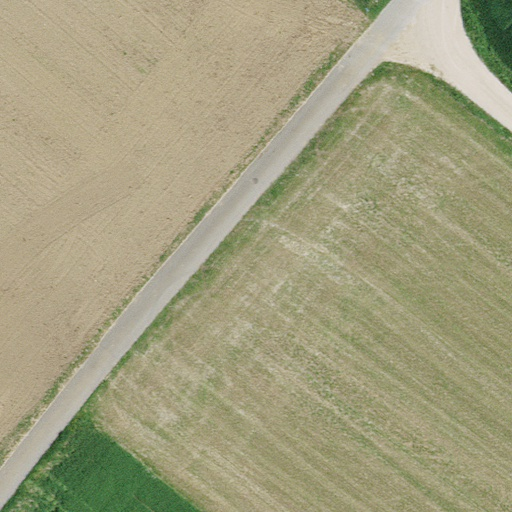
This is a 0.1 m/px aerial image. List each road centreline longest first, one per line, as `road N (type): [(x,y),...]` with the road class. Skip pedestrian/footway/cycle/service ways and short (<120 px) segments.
road 1 (track): [(422,0),(106,369),(0,508)]
road 2 (track): [(414,10),(460,73),(511,112)]
